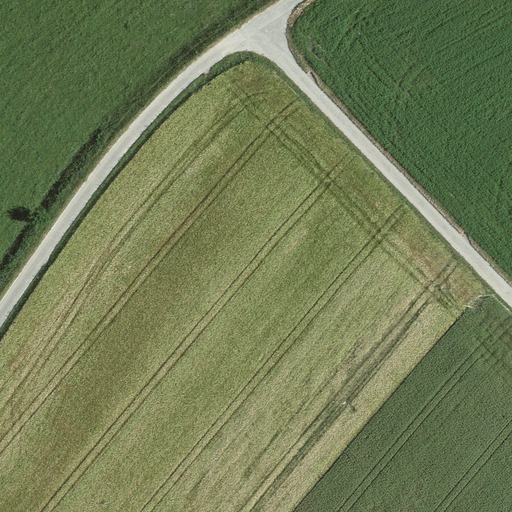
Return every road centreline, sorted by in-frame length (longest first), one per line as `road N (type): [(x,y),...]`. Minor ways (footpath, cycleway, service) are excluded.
road 1 (track): [(0,322),(85,189),(212,60),(299,0)]
road 2 (track): [(253,29),(511,288)]
